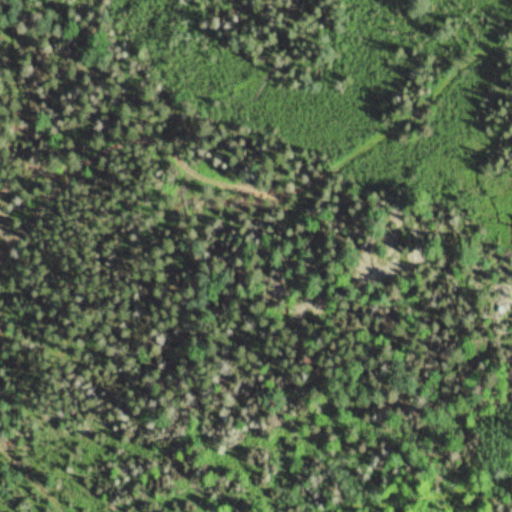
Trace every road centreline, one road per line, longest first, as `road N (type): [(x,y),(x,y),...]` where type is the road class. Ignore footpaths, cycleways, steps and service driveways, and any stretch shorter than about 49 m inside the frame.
road 1 (track): [(511,474),(401,500),(331,499),(303,511),(67,503)]
road 2 (track): [(511,46),(491,51),(389,130),(284,190)]
